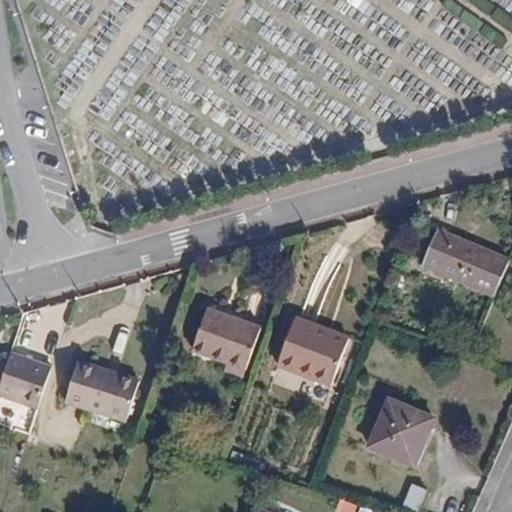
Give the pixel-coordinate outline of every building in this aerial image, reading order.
[(437,233),(422,268),(492,297),(507,261),(437,233)] [(208,309),(190,355),(244,374),(261,329),(208,309)] [(293,319),(275,366),(328,385),(345,339),(330,333),(329,334),(321,331),(322,329),(293,319)] [(17,406),(36,413),(51,368),(31,362),(17,406)] [(77,362),(65,402),(127,421),(138,382),(77,362)] [(388,399),(367,447),(412,467),(431,419),(388,399)] [(412,485),(401,509),(407,511),(417,511),(425,492),(412,485)] [(355,511),(357,505),(339,499),(335,511),(355,511)]
